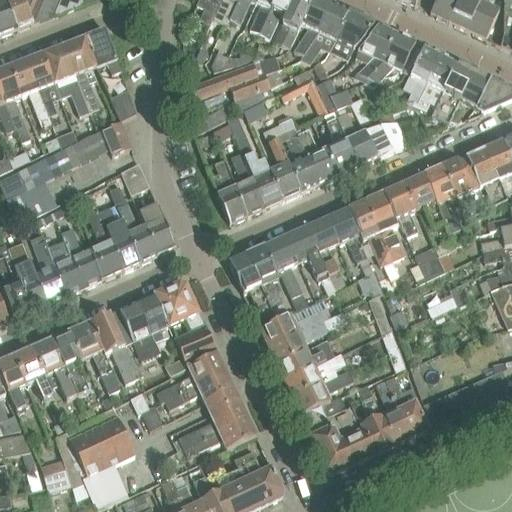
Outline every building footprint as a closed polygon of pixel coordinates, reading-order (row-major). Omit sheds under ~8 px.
[(16,0),(6,4),(18,34),(33,28),(25,7),(21,0),(16,0)] [(27,0),(25,7),(33,28),(44,2),(39,0),(27,0)] [(44,2),(33,28),(52,21),(61,0),(45,0),(44,2)] [(61,0),(52,21),(82,9),(82,8),(85,0),(61,0)] [(85,0),(82,8),(98,3),(98,0),(85,0)] [(200,0),(197,6),(197,7),(196,10),(204,13),(199,24),(210,28),(222,0),(200,0)] [(227,29),(229,23),(240,0),(222,0),(210,28),(213,23),(227,29)] [(250,4),(255,7),(258,0),(240,0),(229,23),(239,28),(250,4)] [(249,33),(258,37),(275,0),(258,0),(255,7),(261,9),(249,33)] [(280,18),(285,20),(294,0),(275,0),(258,37),(268,42),(280,18)] [(289,52),(300,28),(313,0),(294,0),(285,20),(274,45),(279,47),(289,52)] [(293,56),(302,60),(303,58),(317,36),(330,7),(324,4),(317,1),(315,0),(313,0),(300,28),(308,32),(293,56)] [(415,11),(418,0),(397,0),(396,2),(415,11)] [(438,0),(430,18),(449,27),(460,0),(438,0)] [(460,0),(449,27),(466,35),(480,6),(482,0),(460,0)] [(482,0),(480,6),(466,35),(473,38),(484,43),(485,44),(499,15),(491,11),(495,0),(482,0)] [(0,41),(18,34),(6,4),(0,6),(0,41)] [(511,5),(503,4),(503,40),(500,51),(511,56),(511,5)] [(302,60),(300,65),(309,69),(319,53),(327,57),(334,43),(336,45),(343,30),(340,29),(346,15),(339,11),(330,7),(317,36),(303,58),(302,60)] [(363,44),(374,28),(349,16),(346,15),(340,29),(343,30),(336,45),(334,43),(327,57),(345,66),(351,53),(363,44)] [(357,78),(366,82),(383,66),(396,38),(393,36),(387,33),(378,29),(367,46),(357,54),(373,62),(357,78)] [(111,80),(121,76),(105,34),(81,44),(95,73),(107,69),(111,80)] [(402,75),(415,47),(407,43),(401,40),(396,38),(383,66),(366,82),(364,86),(374,90),(393,71),(402,75)] [(92,75),(95,73),(81,44),(61,52),(66,65),(69,64),(75,80),(90,118),(99,114),(89,89),(96,86),(92,75)] [(410,79),(403,94),(411,98),(407,107),(412,110),(415,111),(441,59),(439,58),(424,51),(410,79)] [(61,52),(42,59),(59,104),(70,100),(79,122),(90,118),(75,80),(69,64),(66,65),(61,52)] [(198,53),(194,63),(202,67),(207,57),(198,53)] [(255,69),(259,68),(265,65),(262,55),(258,54),(254,64),(253,64),(255,69)] [(213,78),(221,76),(226,62),(216,57),(210,68),(209,71),(213,78)] [(52,107),(59,104),(42,59),(25,66),(47,121),(48,121),(56,117),(52,107)] [(441,59),(415,111),(425,115),(429,107),(436,110),(443,96),(444,97),(458,67),(446,61),(441,59)] [(239,62),(226,62),(221,76),(235,71),(239,62)] [(235,71),(248,66),(239,62),(235,71)] [(276,74),(279,72),(275,62),(265,65),(259,68),(264,79),(276,74)] [(320,82),(327,79),(319,64),(314,69),(320,82)] [(48,121),(47,121),(25,66),(10,72),(22,102),(29,99),(39,124),(41,132),(51,129),(48,121)] [(436,110),(431,121),(447,129),(449,125),(450,123),(454,115),(459,105),(474,75),(473,74),(458,67),(444,97),(443,96),(436,110)] [(259,68),(255,69),(212,84),(191,92),(196,105),(230,93),(238,117),(244,114),(259,106),(272,100),(269,92),(264,79),(259,68)] [(15,105),(22,102),(10,72),(0,75),(0,96),(15,134),(20,148),(30,144),(24,130),(15,105)] [(308,72),(281,86),(269,92),(272,100),(279,97),(312,80),(308,72)] [(264,79),(269,92),(281,86),(276,74),(264,79)] [(476,113),(491,83),(484,80),(474,75),(459,105),(476,113)] [(334,116),(327,104),(319,89),(317,90),(312,80),(279,97),(284,106),(307,95),(321,122),(324,121),(334,116)] [(319,89),(327,104),(338,99),(330,83),(319,89)] [(476,113),(483,117),(511,103),(511,93),(504,90),(500,88),(491,83),(476,113)] [(347,94),(338,99),(327,104),(334,116),(352,107),(353,107),(347,94)] [(110,104),(120,126),(136,118),(127,95),(110,104)] [(0,96),(0,121),(6,137),(15,134),(0,96)] [(353,107),(352,107),(354,114),(362,129),(371,125),(360,103),(353,107)] [(261,106),(244,114),(249,126),(266,117),(261,106)] [(454,115),(449,125),(455,128),(461,126),(457,117),(454,115)] [(334,116),(324,121),(327,127),(337,122),(334,116)] [(347,117),(337,122),(359,172),(377,164),(365,137),(365,136),(357,139),(347,117)] [(371,125),(362,129),(365,136),(365,137),(396,126),(393,117),(371,125)] [(237,118),(227,123),(229,128),(233,137),(237,147),(248,143),(237,118)] [(293,122),(272,132),(276,141),(294,133),(297,132),(293,122)] [(336,149),(324,154),(336,182),(359,172),(337,122),(327,127),(336,149)] [(100,136),(109,153),(113,160),(131,153),(120,126),(100,136)] [(396,126),(365,137),(377,164),(407,150),(396,126)] [(229,128),(213,136),(216,144),(217,146),(233,137),(229,128)] [(272,132),(263,136),(279,172),(270,176),(282,206),(301,197),(288,168),(277,144),(276,141),(272,132)] [(309,134),(297,139),(319,189),(336,182),(324,154),(318,157),(309,134)] [(72,136),(56,143),(59,152),(61,156),(61,157),(65,155),(74,150),(77,149),(76,148),(72,136)] [(91,141),(100,157),(109,153),(100,136),(96,138),(91,141)] [(213,136),(196,145),(198,152),(216,144),(216,143),(213,136)] [(297,139),(286,144),(295,165),(288,168),(301,197),(319,189),(297,139)] [(511,140),(502,145),(511,168),(511,140)] [(82,145),(91,162),(100,157),(91,141),(82,145)] [(56,143),(44,148),(48,158),(59,152),(56,143)] [(74,150),(82,166),(91,162),(82,145),(76,148),(77,149),(74,150)] [(511,168),(502,145),(483,153),(505,200),(511,197),(511,168)] [(65,155),(73,171),(82,166),(74,150),(65,155)] [(483,153),(465,162),(470,172),(478,192),(482,190),(492,212),(507,205),(505,200),(483,153)] [(242,158),(241,159),(264,214),(282,206),(270,176),(265,165),(258,168),(252,154),(242,158)] [(55,159),(64,176),(73,171),(65,155),(61,157),(61,156),(55,159)] [(24,159),(9,166),(12,174),(27,167),(24,159)] [(46,163),(55,180),(64,176),(55,159),(46,163)] [(241,159),(231,163),(242,188),(236,191),(248,221),(264,214),(241,159)] [(0,179),(12,174),(9,166),(7,162),(0,164),(0,179)] [(37,168),(46,185),(55,180),(46,163),(37,168)] [(218,180),(211,183),(229,229),(230,229),(248,221),(236,191),(225,166),(214,171),(218,180)] [(456,166),(443,171),(455,202),(478,192),(469,172),(456,166)] [(28,172),(37,189),(46,185),(37,168),(28,172)] [(149,192),(138,168),(120,177),(131,200),(149,192)] [(422,180),(443,226),(449,238),(452,243),(456,252),(465,248),(459,234),(447,205),(455,202),(443,171),(442,171),(428,178),(422,180)] [(19,177),(27,194),(37,189),(28,172),(19,177)] [(34,208),(27,194),(19,177),(0,186),(15,217),(34,208)] [(433,230),(443,226),(422,180),(418,182),(408,187),(404,189),(415,215),(419,213),(424,210),(433,230)] [(385,197),(397,223),(406,242),(417,237),(409,217),(415,215),(404,189),(385,197)] [(140,269),(158,261),(144,231),(140,233),(127,204),(126,204),(120,191),(109,195),(116,212),(140,269)] [(394,224),(397,223),(385,197),(365,206),(392,266),(403,261),(391,233),(397,230),(394,224)] [(53,199),(34,208),(40,219),(58,209),(53,199)] [(460,211),(465,223),(488,213),(484,203),(475,207),(475,206),(472,208),(471,206),(460,211)] [(398,281),(392,266),(365,206),(345,215),(356,242),(359,241),(362,246),(368,243),(380,271),(382,270),(388,285),(398,281)] [(34,208),(15,217),(21,228),(40,219),(34,208)] [(72,208),(54,217),(56,224),(75,215),(72,208)] [(138,217),(144,231),(158,261),(175,253),(157,209),(138,217)] [(490,236),(501,234),(511,231),(511,211),(508,212),(511,223),(484,229),(485,233),(490,236)] [(116,212),(100,219),(102,226),(123,276),(140,269),(116,212)] [(101,286),(123,276),(98,215),(88,220),(100,250),(93,254),(90,255),(101,286)] [(358,268),(364,279),(372,275),(367,264),(356,242),(345,215),(327,223),(339,250),(346,247),(356,269),(358,268)] [(40,224),(36,226),(40,233),(56,224),(54,217),(40,224)] [(327,223),(305,232),(327,282),(333,296),(344,290),(338,277),(328,254),(335,251),(339,250),(327,223)] [(511,251),(511,231),(501,234),(503,243),(481,247),(483,258),(488,256),(511,251)] [(333,296),(327,282),(305,232),(285,241),(296,270),(300,268),(307,264),(317,286),(320,285),(326,300),(333,296)] [(65,247),(82,294),(101,286),(90,255),(82,259),(72,234),(67,236),(62,239),(65,247)] [(65,302),(47,254),(42,240),(32,244),(35,251),(44,275),(35,279),(47,310),(65,302)] [(267,250),(279,278),(288,299),(295,316),(306,310),(299,295),(290,273),(296,270),(285,241),(267,250)] [(446,257),(456,252),(452,243),(433,252),(437,262),(446,257)] [(47,254),(65,302),(82,294),(65,247),(47,254)] [(23,248),(8,254),(32,316),(47,310),(35,279),(23,248)] [(0,290),(13,325),(32,316),(6,250),(0,252),(0,290)] [(276,279),(279,278),(267,250),(246,259),(276,326),(287,320),(271,286),(278,283),(276,279)] [(503,272),(511,270),(511,251),(488,256),(483,258),(485,268),(502,265),(503,272)] [(419,271),(437,262),(433,252),(414,261),(419,271)] [(446,257),(437,262),(444,277),(453,273),(446,257)] [(265,332),(276,326),(246,259),(228,267),(242,299),(249,296),(265,332)] [(419,271),(412,274),(416,283),(419,289),(438,280),(444,277),(437,262),(419,271)] [(511,270),(503,272),(501,273),(502,280),(485,284),(477,287),(483,300),(501,291),(511,289),(511,270)] [(364,279),(355,284),(363,302),(371,298),(380,294),(372,275),(364,279)] [(184,365),(187,373),(217,357),(204,331),(202,326),(200,328),(196,319),(199,318),(186,291),(179,288),(154,299),(169,332),(185,324),(191,337),(175,345),(184,365)] [(401,302),(410,324),(446,309),(438,288),(401,302)] [(511,289),(501,291),(483,300),(479,301),(484,313),(501,305),(511,303),(511,289)] [(154,299),(136,307),(154,348),(168,342),(165,334),(169,332),(154,299)] [(373,302),(368,305),(374,323),(384,319),(377,301),(373,302)] [(0,330),(9,327),(0,302),(0,330)] [(265,332),(260,335),(268,352),(324,326),(330,323),(325,313),(321,304),(287,320),(276,326),(265,332)] [(129,311),(111,318),(125,351),(133,347),(141,366),(159,359),(154,348),(136,307),(133,309),(129,311)] [(391,319),(396,332),(406,329),(401,315),(391,319)] [(139,382),(125,351),(111,318),(91,327),(105,360),(111,357),(123,384),(125,389),(134,385),(139,382)] [(324,326),(268,352),(276,370),(305,356),(302,349),(330,336),(328,333),(338,328),(340,327),(341,324),(342,321),(341,318),(330,323),(324,326)] [(384,319),(374,323),(381,340),(390,336),(384,319)] [(73,335),(70,337),(82,365),(85,364),(92,361),(108,398),(120,393),(105,360),(91,327),(73,335)] [(390,336),(381,340),(387,358),(397,354),(390,336)] [(70,337),(52,344),(77,400),(78,403),(79,405),(89,400),(85,392),(75,368),(82,365),(70,337)] [(34,352),(31,353),(44,382),(47,380),(53,394),(59,391),(66,405),(67,408),(78,403),(77,400),(52,344),(48,346),(34,352)] [(305,356),(276,370),(283,386),(333,363),(326,346),(311,353),(314,360),(313,363),(309,364),(305,356)] [(15,361),(12,362),(24,391),(27,389),(35,386),(43,404),(52,400),(44,382),(31,353),(15,361)] [(397,354),(387,358),(394,377),(404,373),(397,354)] [(156,398),(161,407),(225,375),(217,357),(187,373),(192,381),(156,398)] [(283,386),(291,403),(337,382),(333,375),(344,370),(340,360),(333,363),(283,386)] [(12,362),(0,367),(0,379),(16,416),(17,419),(28,415),(26,412),(18,393),(24,391),(12,362)] [(184,365),(166,374),(170,382),(187,373),(184,365)] [(506,373),(500,375),(505,384),(511,380),(511,366),(505,368),(506,373)] [(482,384),(490,380),(500,375),(505,373),(505,368),(504,368),(504,367),(480,373),(482,384)] [(234,394),(225,375),(161,407),(161,409),(165,407),(169,415),(200,400),(204,409),(213,427),(179,444),(173,446),(178,456),(248,423),(239,404),(234,394)] [(510,397),(505,384),(500,375),(490,380),(500,402),(510,397)] [(291,403),(300,421),(330,407),(326,399),(352,387),(347,377),(337,382),(291,403)] [(490,407),(500,402),(490,380),(482,384),(480,385),(490,407)] [(384,386),(389,396),(411,443),(428,435),(415,407),(411,394),(401,399),(394,382),(384,386)] [(480,385),(470,389),(480,411),(490,407),(480,385)] [(395,451),(411,443),(389,396),(384,386),(375,390),(379,400),(388,420),(382,423),(395,451)] [(0,388),(0,435),(1,438),(2,439),(20,435),(14,421),(7,425),(0,408),(0,402),(5,401),(0,388)] [(470,416),(480,411),(470,389),(460,394),(470,416)] [(367,391),(358,396),(363,407),(361,408),(370,427),(359,432),(372,461),(395,451),(382,423),(367,391)] [(460,394),(451,398),(461,420),(470,416),(460,394)] [(137,419),(142,417),(150,413),(141,397),(129,404),(137,419)] [(451,425),(461,420),(451,398),(441,403),(451,425)] [(350,413),(346,415),(340,402),(330,407),(300,421),(326,477),(332,479),(372,461),(359,432),(350,413)] [(107,418),(113,415),(115,414),(115,413),(110,403),(102,406),(103,408),(107,418)] [(441,403),(433,406),(443,428),(451,425),(441,403)] [(431,434),(443,428),(433,406),(422,411),(421,412),(431,434)] [(150,413),(142,417),(150,435),(164,428),(155,410),(150,413)] [(89,427),(97,423),(93,413),(84,416),(89,427)] [(89,427),(68,436),(73,447),(118,426),(113,415),(107,418),(97,423),(89,427)] [(226,455),(232,452),(256,441),(248,423),(178,456),(175,457),(178,464),(186,460),(187,462),(222,446),(226,455)] [(59,441),(54,444),(62,466),(64,474),(65,475),(70,493),(71,495),(83,489),(82,485),(115,470),(134,461),(118,426),(73,447),(68,436),(59,441)] [(55,431),(59,441),(68,436),(64,427),(55,431)] [(0,462),(21,458),(30,457),(22,439),(0,442),(0,462)] [(21,458),(26,477),(36,475),(30,457),(21,458)] [(261,477),(252,458),(236,466),(239,473),(215,484),(221,496),(227,511),(261,511),(280,503),(283,497),(271,472),(261,477)] [(65,475),(64,474),(62,466),(40,473),(44,483),(65,475)] [(89,500),(94,511),(103,511),(107,510),(113,507),(129,500),(115,470),(82,485),(83,489),(89,500)] [(205,511),(227,511),(221,496),(213,499),(204,480),(201,472),(189,478),(193,486),(202,505),(205,511)] [(36,475),(26,477),(30,495),(41,492),(36,475)] [(70,493),(65,475),(44,483),(47,493),(49,500),(70,493)] [(181,481),(172,486),(183,511),(205,511),(202,505),(194,509),(185,489),(181,481)] [(183,511),(172,486),(161,491),(164,499),(170,511),(183,511)] [(2,500),(0,500),(0,511),(10,510),(8,499),(2,500)] [(47,499),(31,502),(32,511),(47,511),(50,511),(47,499)] [(137,511),(149,511),(147,507),(143,499),(134,504),(137,511)]
